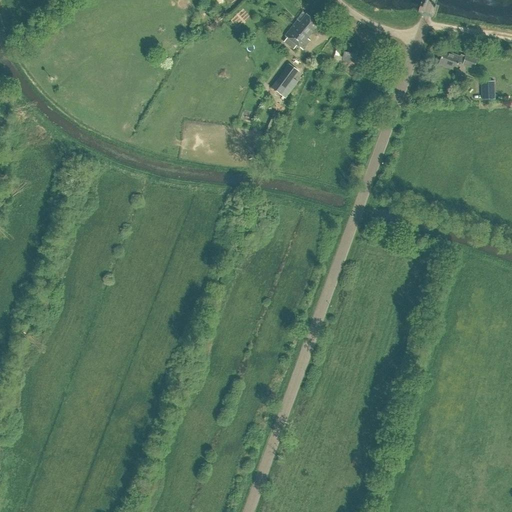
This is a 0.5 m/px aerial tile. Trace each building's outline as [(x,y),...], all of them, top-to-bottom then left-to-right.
[(319,25),(304,13),(298,21),(296,19),(283,34),(288,38),(284,43),(293,50),(297,45),(303,50),(311,40),(308,38),(319,25)] [(438,65),(453,71),(457,62),(463,65),(462,65),(474,70),(477,61),(466,56),(466,57),(459,55),(459,57),(443,51),(438,65)] [(344,53),(342,60),(350,62),(349,63),(352,64),(353,62),(355,63),(357,55),(344,53)] [(286,99),(298,82),(294,79),(299,71),(289,64),(271,88),(286,99)] [(463,69),(462,76),(474,77),(475,70),(463,69)] [(482,100),(496,100),(495,81),(481,82),(482,100)]
